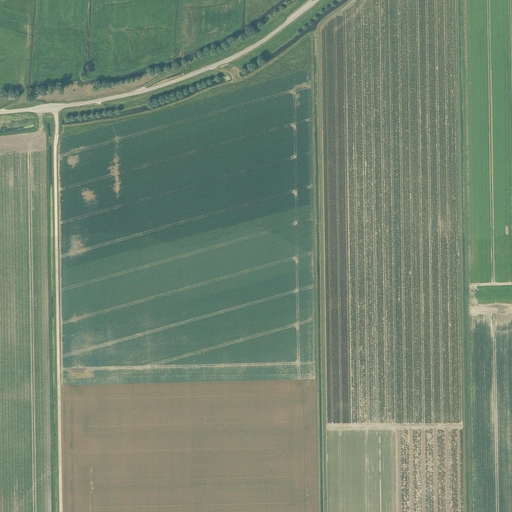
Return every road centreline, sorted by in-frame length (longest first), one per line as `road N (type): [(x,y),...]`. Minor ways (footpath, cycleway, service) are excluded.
road 1 (track): [(60,511),(52,107)]
road 2 (unclassified): [(317,0),(252,47),(171,82),(0,112)]
